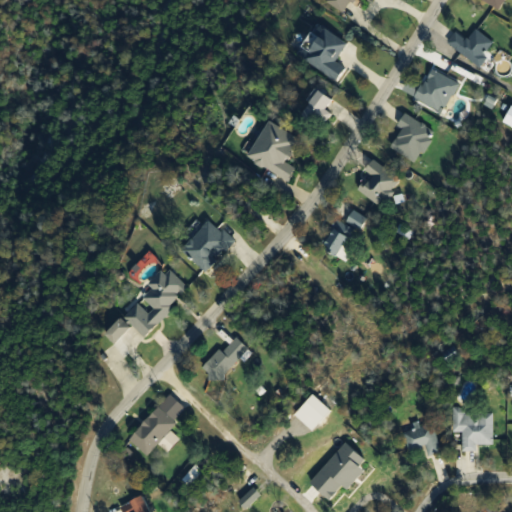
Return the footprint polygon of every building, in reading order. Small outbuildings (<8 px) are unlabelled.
[(355,0),(325,0),(347,14),(355,0)] [(338,81),(346,68),(336,61),(348,43),(324,27),(304,59),(338,81)] [(478,68),(488,58),(484,54),(494,44),(478,28),(467,40),(458,32),(450,41),(478,68)] [(446,112),(460,82),(431,69),(417,99),(446,112)] [(330,94),(311,94),(310,122),(329,123),(330,94)] [(398,126),(404,130),(392,147),(417,164),(434,140),(429,137),(433,131),(407,113),(398,126)] [(290,181),(298,167),(289,163),(302,139),(270,121),(249,158),(290,181)] [(366,170),(373,176),(361,190),(380,206),(401,181),(376,159),(366,170)] [(337,219),(322,247),(343,258),(365,216),(354,210),(347,225),(337,219)] [(184,251),(209,273),(236,241),(211,220),(184,251)] [(137,302),(107,337),(116,345),(133,326),(147,338),(190,288),(167,268),(151,286),(153,288),(143,299),(154,309),(150,313),(137,302)] [(204,370),(220,385),(251,350),(235,336),(204,370)] [(130,439),(148,456),(178,425),(161,408),(130,439)] [(494,445),(494,413),(464,413),(464,408),(454,408),(454,432),(464,432),(464,452),(478,452),(478,445),(494,445)] [(429,456),(442,452),(433,422),(403,431),(409,451),(426,446),(429,456)] [(125,511),(152,511),(144,496),(123,507),(125,511)]
